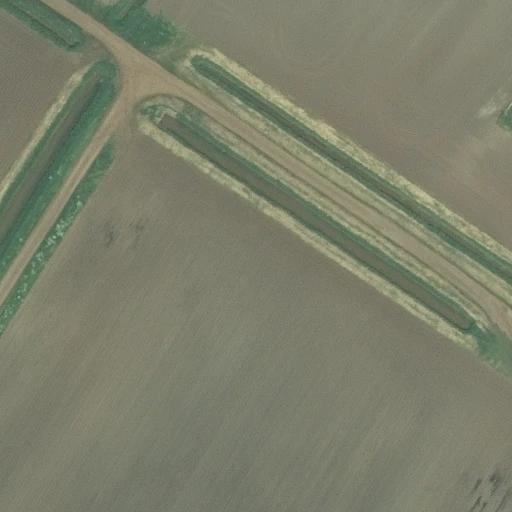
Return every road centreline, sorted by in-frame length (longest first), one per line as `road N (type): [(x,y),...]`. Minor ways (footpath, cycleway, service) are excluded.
road 1 (unclassified): [(147,67),(511,316)]
road 2 (unclassified): [(147,67),(0,298)]
